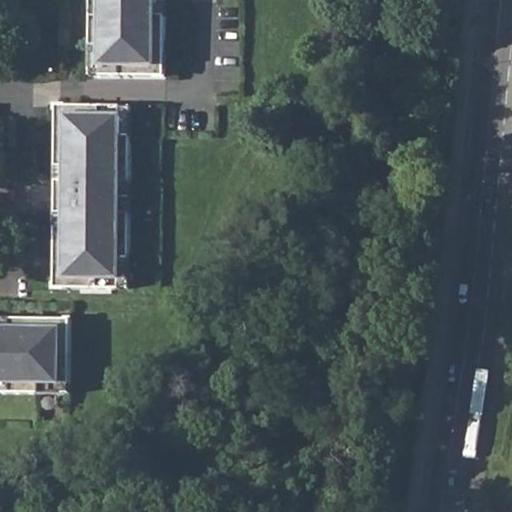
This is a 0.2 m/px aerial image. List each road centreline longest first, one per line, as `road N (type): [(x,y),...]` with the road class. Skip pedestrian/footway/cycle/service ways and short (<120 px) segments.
road 1 (tertiary): [(505,0),(443,511)]
road 2 (residential): [(30,98),(203,99),(204,0)]
road 3 (residential): [(30,98),(29,303)]
